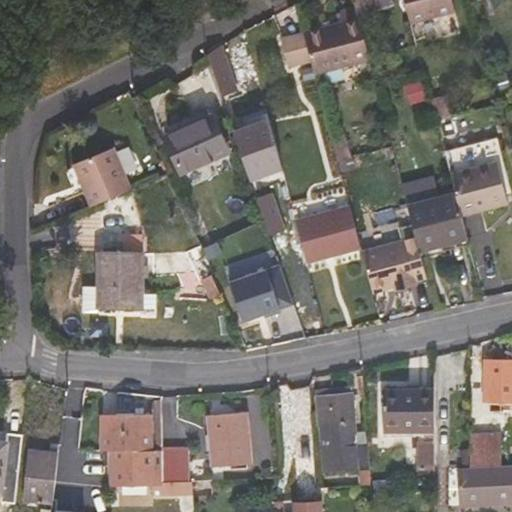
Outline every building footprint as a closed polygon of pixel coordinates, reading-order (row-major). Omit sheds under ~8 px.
[(392,7),(390,0),(353,0),(356,9),(358,16),(392,7)] [(455,11),(452,0),(406,0),(412,23),(455,11)] [(312,62),(315,73),(369,60),(358,16),(356,9),(341,12),(344,22),(304,33),(312,62)] [(280,37),(289,68),(312,62),(304,33),(304,31),(280,37)] [(219,92),(234,87),(218,43),(205,50),(205,51),(219,92)] [(180,174),(228,151),(212,116),(164,138),(180,174)] [(280,165),(268,117),(232,129),(249,176),(267,170),(280,165)] [(507,179),(496,136),(445,149),(456,193),(461,213),(507,201),(502,181),(507,179)] [(113,141),(74,158),(92,203),(133,186),(113,141)] [(283,175),(280,165),(267,170),(270,179),(283,175)] [(402,184),(408,205),(438,197),(433,178),(402,184)] [(268,232),(281,227),(269,190),(256,195),(268,232)] [(408,205),(420,252),(450,244),(448,237),(466,233),(461,213),(456,193),(438,197),(408,205)] [(361,247),(350,206),(295,221),(306,262),(361,247)] [(450,244),(468,239),(466,233),(448,237),(450,244)] [(414,280),(404,241),(362,252),(373,291),(414,280)] [(98,309),(140,309),(141,255),(99,254),(98,309)] [(278,263),(228,280),(241,319),(262,311),(263,314),(279,309),(277,306),(291,301),(278,263)] [(218,293),(210,277),(204,280),(211,297),(218,293)] [(511,399),(511,361),(485,361),(484,400),(489,400),(489,412),(500,412),(501,400),(511,399)] [(322,423),(326,471),(370,469),(367,443),(354,444),(353,433),(348,388),(314,391),(317,423),(322,423)] [(435,391),(383,390),(384,430),(435,431),(435,391)] [(209,415),(213,465),(250,461),(247,412),(209,415)] [(149,415),(99,415),(100,450),(109,450),(150,449),(149,415)] [(384,430),(384,438),(435,439),(435,431),(384,430)] [(0,499),(15,502),(22,434),(7,432),(5,441),(0,440),(0,499)] [(367,443),(366,433),(353,433),(354,444),(367,443)] [(501,465),(501,434),(469,436),(469,467),(501,465)] [(435,442),(420,442),(419,470),(434,469),(435,442)] [(150,485),(151,495),(191,494),(191,480),(190,480),(162,481),(162,449),(150,449),(109,450),(111,486),(150,485)] [(190,480),(188,449),(162,449),(162,481),(190,480)] [(52,501),(57,455),(30,452),(25,498),(52,501)] [(511,464),(501,465),(469,467),(459,468),(461,505),(511,501),(511,464)]
